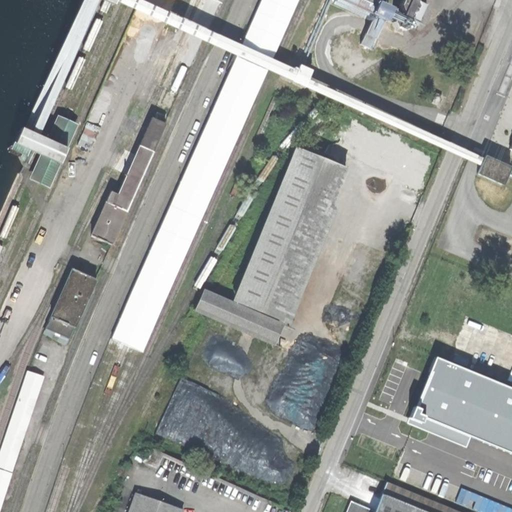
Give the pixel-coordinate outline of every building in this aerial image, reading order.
[(334,0),(335,0),(367,15),(372,3),(365,0),(334,0)] [(409,17),(415,15),(417,9),(415,3),(408,0),(404,2),(401,8),(403,14),(409,17)] [(415,15),(410,24),(418,28),(428,7),(420,3),(417,9),(415,15)] [(370,16),(373,18),(384,22),(389,11),(375,5),(370,16)] [(436,11),(428,7),(418,28),(426,32),(436,11)] [(394,24),(396,30),(401,32),(407,30),(409,24),(407,19),(402,16),(396,19),(394,24)] [(361,45),(372,50),(384,22),(373,18),(361,45)] [(311,71),(299,65),(292,80),(304,86),(307,81),(311,71)] [(304,86),(478,166),(481,161),(307,81),(304,86)] [(432,105),(438,107),(442,97),(436,94),(432,105)] [(90,233),(111,242),(132,192),(162,124),(148,118),(125,171),(126,171),(112,202),(105,199),(90,233)] [(35,176),(46,182),(56,162),(63,147),(71,127),(60,121),(51,141),(44,156),(35,176)] [(425,171),(431,157),(393,141),(396,132),(384,127),(379,137),(386,140),(383,147),(370,142),(373,134),(353,125),(342,150),(375,164),(374,166),(386,171),(387,169),(393,171),(392,173),(419,185),(425,171)] [(34,152),(44,156),(51,141),(21,128),(14,143),(24,148),(20,157),(22,161),(27,162),(30,160),(34,152)] [(89,148),(97,133),(88,129),(81,143),(89,148)] [(56,162),(59,163),(66,148),(63,147),(56,162)] [(289,325),(336,210),(331,207),(347,169),(297,149),(289,166),(280,163),(225,298),(203,289),(193,309),(275,344),(283,322),(289,325)] [(506,171),(508,167),(483,156),(481,161),(478,166),(475,174),(500,185),(503,178),(506,171)] [(503,178),(511,181),(511,174),(506,171),(503,178)] [(64,334),(71,337),(85,303),(97,276),(74,266),(47,326),(55,330),(53,334),(61,338),(64,334)] [(511,450),(511,382),(445,358),(423,418),(511,450)] [(0,498),(42,374),(28,369),(0,451),(0,498)] [(143,461),(162,470),(169,456),(150,447),(143,461)] [(453,511),(386,484),(374,511),(369,511),(353,506),(350,511),(453,511)] [(180,511),(182,509),(134,492),(127,511),(180,511)]
